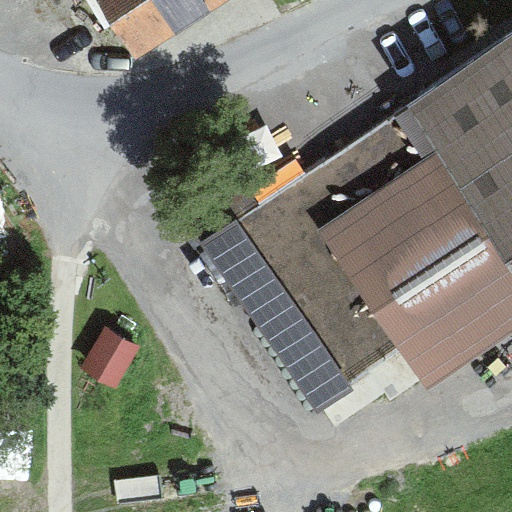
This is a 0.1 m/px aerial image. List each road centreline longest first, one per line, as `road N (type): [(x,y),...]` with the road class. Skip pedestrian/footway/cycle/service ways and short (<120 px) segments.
road 1 (track): [(50,110),(212,350),(296,438),(402,467),(429,511)]
road 2 (unclassified): [(384,0),(220,79),(50,110),(0,89)]
